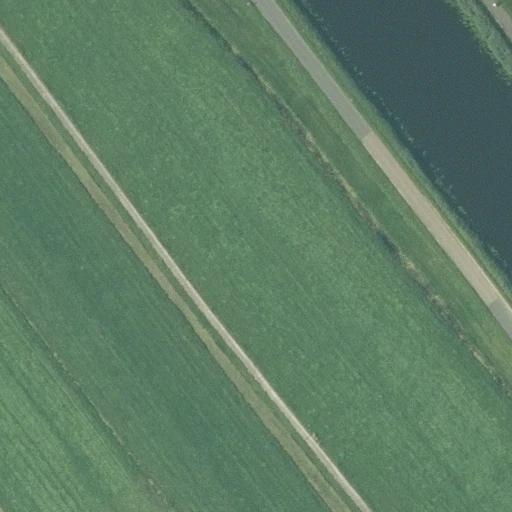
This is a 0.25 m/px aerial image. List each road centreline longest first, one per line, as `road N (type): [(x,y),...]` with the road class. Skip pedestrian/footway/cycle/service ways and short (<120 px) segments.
road 1 (track): [(369,511),(0,32)]
road 2 (tertiary): [(511,327),(265,0)]
